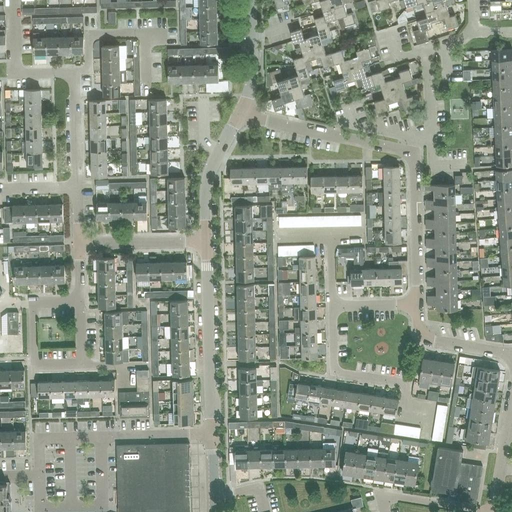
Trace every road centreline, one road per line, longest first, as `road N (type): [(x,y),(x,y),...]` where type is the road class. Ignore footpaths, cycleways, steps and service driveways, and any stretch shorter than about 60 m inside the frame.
road 1 (tertiary): [(212,436),(205,245)]
road 2 (residential): [(38,437),(212,436)]
road 3 (residential): [(409,153),(241,113)]
road 4 (residential): [(409,153),(431,131),(425,53),(473,32)]
road 5 (residential): [(417,307),(409,153)]
road 6 (residential): [(493,511),(511,370)]
road 7 (residential): [(408,388),(336,375),(334,308)]
road 8 (tertiary): [(205,245),(207,181),(241,113)]
road 9 (residential): [(205,245),(79,247)]
road 10 (residential): [(511,353),(419,337),(417,307)]
